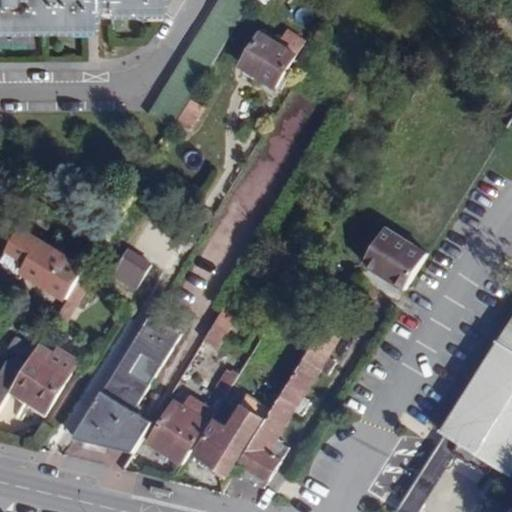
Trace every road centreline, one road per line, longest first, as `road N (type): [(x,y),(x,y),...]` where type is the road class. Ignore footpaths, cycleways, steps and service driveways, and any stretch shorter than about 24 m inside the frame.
road 1 (residential): [(0,86),(142,86),(195,0)]
road 2 (tertiary): [(0,483),(119,511)]
